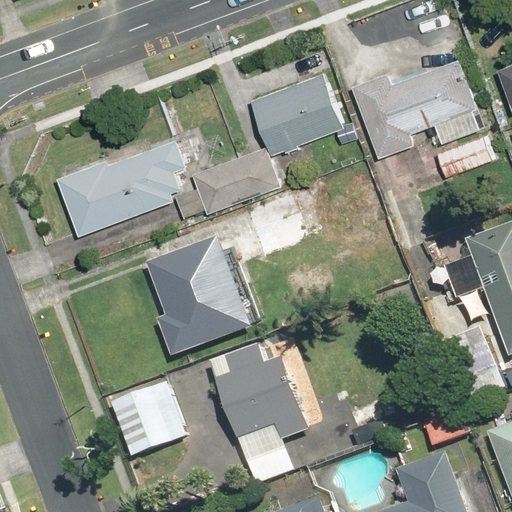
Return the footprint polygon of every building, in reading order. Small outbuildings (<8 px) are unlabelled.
[(493,130),(466,55),(399,79),(395,68),(360,81),(387,156),(434,138),(439,150),(493,130)] [(350,122),(331,71),(256,100),(273,142),(279,157),(344,131),(349,143),(367,136),(360,118),(350,122)] [(192,153),(202,149),(200,143),(205,141),(199,128),(150,147),(151,150),(120,162),(118,157),(66,178),(89,238),(185,201),(183,195),(192,192),(183,170),(197,164),(192,153)] [(452,178),(500,157),(489,133),(441,154),(452,178)] [(192,192),(183,195),(185,201),(191,216),(216,206),(219,215),(244,205),(290,187),(280,160),(279,157),(273,142),(202,170),(208,185),(192,192)] [(511,223),(475,237),(511,341),(511,223)] [(180,358),(260,326),(222,230),(203,238),(205,243),(153,263),(174,316),(165,319),(180,358)] [(318,432),(292,359),(273,365),(266,345),(220,361),(247,441),(284,428),(289,442),(318,432)] [(473,405),(511,390),(503,365),(464,379),(473,405)] [(408,428),(390,381),(373,388),(367,371),(340,381),(363,444),(408,428)] [(441,449),(479,433),(465,402),(428,419),(441,449)] [(511,427),(494,434),(511,481),(511,427)] [(472,511),(451,453),(404,470),(416,504),(393,511),(330,511),(327,500),(294,511),(472,511)]
